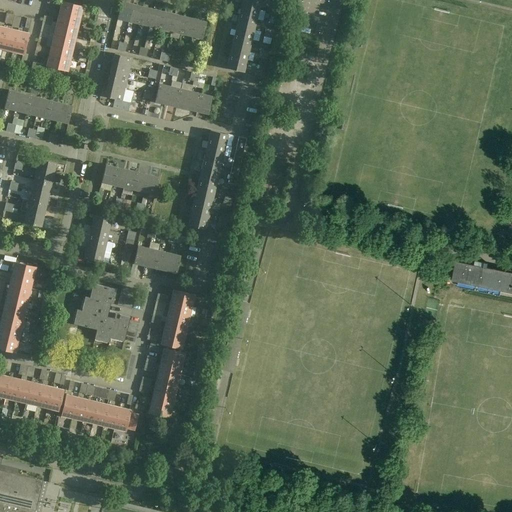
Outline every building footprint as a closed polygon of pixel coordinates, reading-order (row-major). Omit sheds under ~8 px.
[(260,0),(242,0),(241,4),(259,8),(260,0)] [(82,7),(61,1),(59,12),(80,17),(82,7)] [(122,1),(117,19),(128,21),(132,4),(122,1)] [(139,24),(143,6),(132,4),(128,21),(139,24)] [(259,8),(241,4),(239,15),(256,19),(259,8)] [(149,27),(153,9),(143,6),(139,24),(149,27)] [(153,9),(149,27),(160,29),(164,12),(153,9)] [(77,28),(80,17),(59,12),(56,23),(77,28)] [(175,14),(164,12),(160,29),(170,32),(175,14)] [(170,32),(171,32),(170,37),(178,39),(180,34),(181,34),(185,17),(175,14),(170,32)] [(236,25),(254,30),(256,19),(239,15),(236,25)] [(192,37),(196,19),(185,17),(181,34),(192,37)] [(202,39),(206,22),(196,19),(192,37),(202,39)] [(77,28),(56,23),(54,34),(75,39),(77,28)] [(254,30),(236,25),(234,36),(251,40),(254,30)] [(2,49),(12,52),(17,30),(7,28),(2,49)] [(23,54),(28,33),(17,30),(12,52),(23,54)] [(72,49),(75,39),(54,34),(51,44),(72,49)] [(251,40),(234,36),(231,47),(249,51),(251,40)] [(70,60),(72,49),(51,44),(48,55),(70,60)] [(249,51),(231,47),(229,57),(246,61),(249,51)] [(132,58),(114,54),(112,64),(129,68),(132,58)] [(67,71),(70,60),(48,55),(46,66),(67,71)] [(226,68),(244,72),(246,61),(229,57),(226,68)] [(41,72),(43,65),(32,62),(31,69),(41,72)] [(127,79),(129,68),(112,64),(109,75),(127,79)] [(127,79),(109,75),(107,86),(124,90),(127,79)] [(155,101),(165,104),(170,86),(159,84),(155,101)] [(122,101),(124,90),(107,86),(104,96),(122,101)] [(165,104),(176,106),(180,89),(170,86),(165,104)] [(187,109),(191,91),(180,89),(176,106),(187,109)] [(8,90),(4,108),(14,110),(19,93),(8,90)] [(187,109),(197,111),(201,94),(191,91),(187,109)] [(29,95),(19,93),(14,110),(25,113),(29,95)] [(208,114),(212,97),(201,94),(197,111),(208,114)] [(36,115),(40,98),(29,95),(25,113),(36,115)] [(51,101),(40,98),(36,115),(46,118),(51,101)] [(61,103),(51,101),(46,118),(57,121),(61,103)] [(72,106),(61,103),(57,121),(67,123),(72,106)] [(228,134),(210,130),(207,142),(225,146),(228,134)] [(205,154),(222,158),(225,146),(207,142),(205,154)] [(202,166),(219,170),(222,158),(205,154),(202,166)] [(53,173),(56,163),(38,159),(36,169),(53,173)] [(105,164),(101,182),(112,184),(116,167),(105,164)] [(199,177),(217,182),(219,170),(202,166),(199,177)] [(112,184),(122,187),(127,169),(116,167),(112,184)] [(53,173),(36,169),(33,180),(51,184),(53,173)] [(122,187),(133,189),(137,172),(127,169),(122,187)] [(133,189),(144,192),(148,174),(137,172),(133,189)] [(155,194),(159,176),(148,174),(144,192),(155,194)] [(196,189),(214,193),(217,182),(199,177),(196,189)] [(33,180),(31,190),(48,195),(51,184),(33,180)] [(194,201),(211,205),(214,193),(196,189),(194,201)] [(28,201),(46,205),(48,195),(31,190),(28,201)] [(28,201),(26,212),(43,216),(46,205),(28,201)] [(191,213),(208,217),(211,205),(194,201),(191,213)] [(280,220),(295,224),(297,215),(282,211),(280,220)] [(23,222),(41,227),(43,216),(26,212),(23,222)] [(188,225),(205,229),(208,217),(191,213),(188,225)] [(111,219),(94,215),(91,226),(109,230),(111,219)] [(89,236),(106,241),(109,230),(91,226),(89,236)] [(86,247),(104,251),(106,241),(89,236),(86,247)] [(137,245),(133,263),(144,265),(148,248),(137,245)] [(84,258),(101,262),(104,251),(86,247),(84,258)] [(159,250),(148,248),(144,265),(155,268),(159,250)] [(170,253),(159,250),(155,268),(165,270),(170,253)] [(170,253),(165,270),(176,273),(180,255),(170,253)] [(451,281),(511,293),(511,272),(455,261),(451,281)] [(35,267),(14,262),(11,272),(33,277),(35,267)] [(9,283),(30,288),(33,277),(11,272),(9,283)] [(28,299),(30,288),(9,283),(6,294),(28,299)] [(76,309),(73,324),(96,329),(94,338),(108,342),(109,337),(123,341),(129,317),(114,313),(113,318),(106,316),(110,303),(113,303),(116,289),(92,283),(89,297),(84,296),(81,310),(76,309)] [(117,304),(131,308),(136,289),(121,285),(117,304)] [(194,294),(173,289),(170,300),(191,305),(194,294)] [(25,309),(26,304),(28,299),(6,294),(4,304),(25,309)] [(234,326),(228,325),(220,367),(232,370),(246,299),(239,297),(234,326)] [(170,300),(169,304),(168,311),(189,316),(191,305),(170,300)] [(22,320),(25,309),(4,304),(1,315),(22,320)] [(165,321),(186,326),(189,316),(168,311),(165,321)] [(0,326),(20,331),(22,320),(1,315),(0,320),(0,326)] [(163,332),(184,337),(186,326),(165,321),(163,332)] [(0,337),(17,341),(20,331),(0,326),(0,337)] [(160,343),(181,348),(184,337),(163,332),(160,343)] [(0,348),(15,352),(17,341),(0,337),(0,348)] [(184,353),(163,348),(160,358),(182,364),(184,353)] [(182,364),(160,358),(158,369),(179,374),(182,364)] [(155,380),(176,385),(179,374),(158,369),(155,380)] [(0,396),(4,397),(9,376),(0,374),(0,396)] [(4,397),(15,400),(20,379),(9,376),(4,397)] [(15,400),(26,402),(30,382),(20,379),(15,400)] [(153,390),(174,396),(176,385),(155,380),(153,390)] [(30,382),(26,402),(36,405),(41,384),(30,382)] [(36,405),(47,407),(52,387),(41,384),(36,405)] [(58,410),(63,389),(52,387),(47,407),(58,410)] [(150,401),(171,406),(174,396),(153,390),(150,401)] [(61,415),(71,418),(76,397),(66,394),(61,415)] [(87,399),(76,397),(71,418),(82,420),(87,399)] [(82,420),(93,423),(98,402),(87,399),(82,420)] [(148,412),(169,417),(171,406),(150,401),(148,412)] [(108,404),(98,402),(93,423),(103,425),(108,404)] [(103,425),(114,428),(119,407),(108,404),(103,425)] [(125,428),(133,430),(137,414),(129,412),(130,409),(119,407),(114,428),(125,430),(125,428)] [(0,475),(0,511),(34,511),(40,488),(12,482),(13,478),(0,475)]
